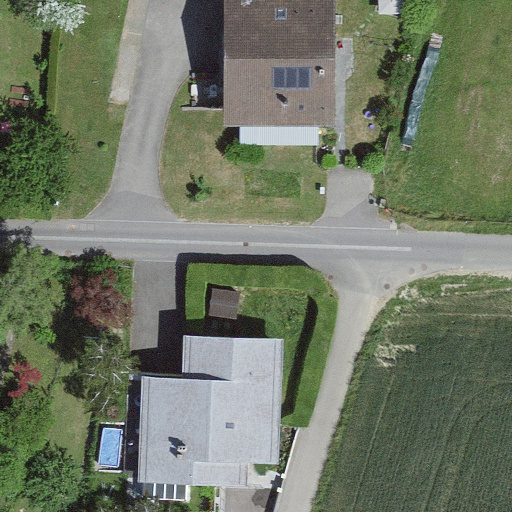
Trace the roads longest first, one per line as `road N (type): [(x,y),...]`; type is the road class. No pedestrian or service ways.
road 1 (residential): [(0,243),(371,257)]
road 2 (residential): [(296,511),(371,257)]
road 3 (residential): [(371,257),(511,261)]
